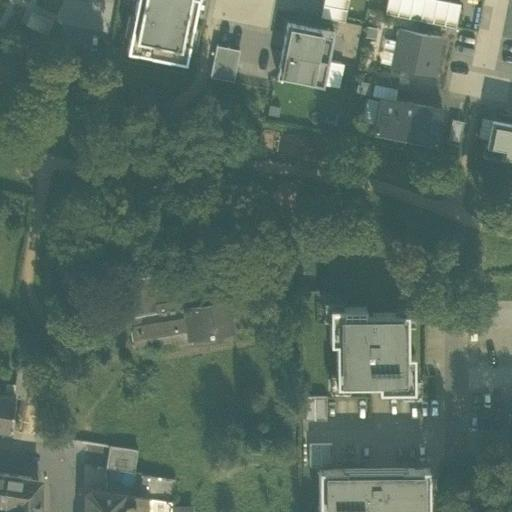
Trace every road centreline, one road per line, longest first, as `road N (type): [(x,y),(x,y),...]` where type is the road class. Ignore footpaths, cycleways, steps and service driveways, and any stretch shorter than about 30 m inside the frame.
road 1 (unknown): [(369,74),(416,95),(440,95),(481,70)]
road 2 (residential): [(0,449),(68,461),(65,511)]
